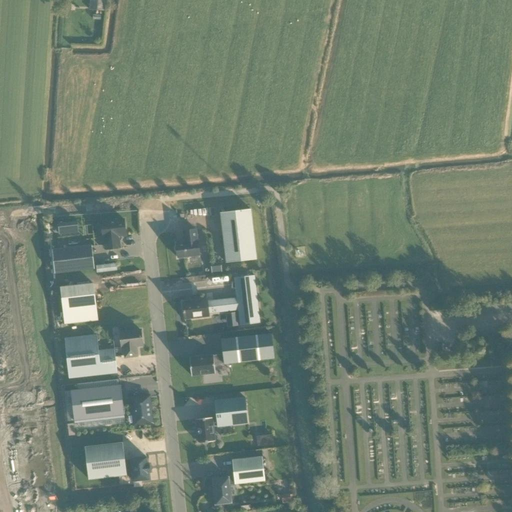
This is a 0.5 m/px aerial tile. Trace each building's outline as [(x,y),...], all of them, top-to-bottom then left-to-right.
[(220,213),(226,263),(257,259),(251,209),(220,213)] [(126,235),(124,220),(102,222),(103,238),(105,237),(107,249),(120,248),(119,236),(126,235)] [(59,235),(78,232),(77,222),(58,224),(59,235)] [(176,244),(177,246),(176,247),(176,249),(176,251),(177,252),(178,258),(183,257),(185,258),(186,258),(188,258),(190,257),(200,256),(198,241),(196,230),(183,231),(185,243),(176,244)] [(95,269),(93,250),(92,245),(52,250),(55,274),(95,269)] [(97,273),(117,270),(116,263),(96,266),(97,273)] [(0,283),(3,283),(2,272),(9,272),(8,265),(0,265),(0,283)] [(213,305),(208,305),(207,299),(183,302),(184,311),(184,313),(186,323),(186,319),(209,316),(209,313),(238,310),(240,325),(260,323),(255,275),(235,278),(237,298),(212,300),(213,305)] [(3,283),(0,283),(0,301),(12,300),(11,293),(4,293),(3,283)] [(61,288),(65,324),(98,320),(94,284),(61,288)] [(113,292),(108,293),(109,300),(114,300),(115,310),(124,309),(124,302),(137,301),(136,285),(128,285),(127,284),(120,285),(120,286),(112,287),(113,292)] [(0,309),(0,312),(0,311),(0,323),(7,323),(6,312),(13,311),(12,304),(0,305),(0,309)] [(7,323),(0,323),(0,334),(3,334),(3,341),(16,339),(15,332),(8,333),(7,323)] [(135,346),(143,345),(141,330),(120,333),(122,348),(124,347),(125,358),(138,356),(137,349),(135,349),(135,346)] [(224,364),(274,358),(272,334),(222,340),(223,354),(189,358),(192,376),(215,373),(214,365),(224,364)] [(65,338),(69,378),(117,373),(115,349),(99,351),(97,335),(65,338)] [(5,351),(0,351),(0,363),(11,362),(10,351),(17,351),(16,344),(4,345),(5,351)] [(11,362),(0,363),(0,374),(7,374),(8,380),(20,379),(20,372),(13,373),(11,362)] [(10,391),(0,392),(0,403),(17,402),(15,391),(22,390),(22,383),(9,385),(10,391)] [(75,421),(125,415),(121,385),(71,391),(75,421)] [(153,422),(150,397),(132,399),(135,425),(153,422)] [(199,443),(215,441),(213,426),(218,426),(248,423),(245,397),(215,401),(217,419),(213,420),(212,417),(196,419),(199,443)] [(0,414),(12,413),(13,420),(25,418),(25,411),(18,412),(17,402),(0,403),(0,414)] [(31,437),(15,438),(16,445),(15,445),(16,450),(37,447),(36,437),(43,436),(42,429),(30,430),(31,437)] [(149,465),(147,465),(147,457),(125,460),(123,443),(85,447),(89,479),(126,475),(126,474),(132,473),(133,481),(149,480),(148,472),(150,472),(149,465)] [(37,447),(16,450),(16,454),(17,454),(17,461),(33,459),(34,465),(46,464),(46,457),(39,458),(37,447)] [(213,479),(216,504),(231,502),(229,485),(265,480),(262,457),(232,460),(234,478),(229,478),(228,478),(213,479)] [(35,476),(19,478),(20,485),(20,489),(42,487),(41,476),(48,475),(47,468),(34,470),(35,476)] [(42,487),(20,489),(21,494),(22,500),(38,499),(38,505),(51,504),(50,497),(43,497),(42,487)] [(292,493),(283,494),(284,503),(293,502),(292,493)]
